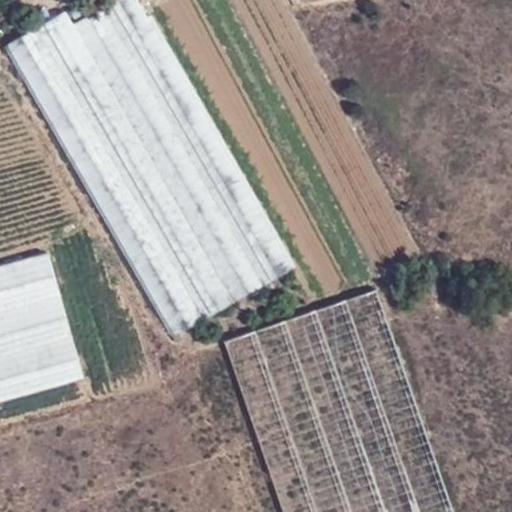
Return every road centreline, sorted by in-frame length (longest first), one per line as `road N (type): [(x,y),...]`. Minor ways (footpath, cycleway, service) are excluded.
road 1 (track): [(0,72),(84,218),(52,240),(0,254)]
road 2 (track): [(84,218),(173,347),(206,343)]
